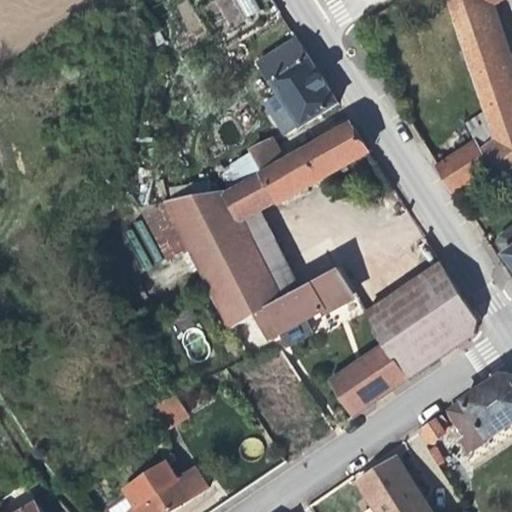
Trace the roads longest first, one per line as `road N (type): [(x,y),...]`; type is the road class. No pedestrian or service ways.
road 1 (tertiary): [(508,338),(311,31)]
road 2 (unclassified): [(264,511),(508,338)]
road 3 (track): [(0,236),(21,206),(19,160),(0,112)]
